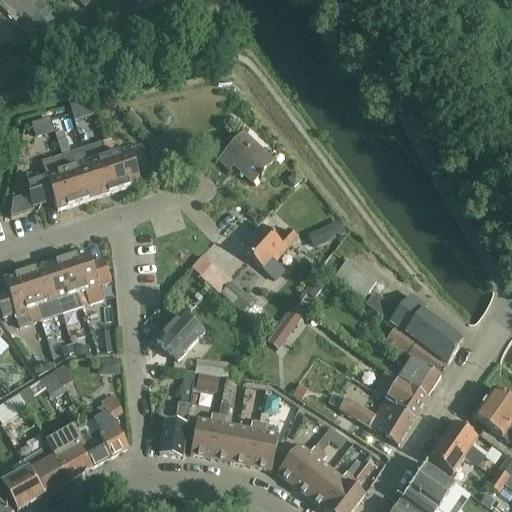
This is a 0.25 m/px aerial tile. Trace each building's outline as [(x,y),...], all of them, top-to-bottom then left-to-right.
[(85,0),(81,0),(78,3),(85,9),(90,4),(85,0)] [(152,150),(154,148),(175,172),(189,161),(168,136),(158,145),(132,115),(125,120),(152,150)] [(50,121),(31,127),(36,142),(54,136),(50,121)] [(63,135),(55,137),(58,145),(66,143),(63,135)] [(261,177),(273,165),(243,137),(219,162),(230,173),(234,169),(253,186),(259,180),(261,182),(263,179),(261,177)] [(103,145),(119,194),(140,187),(136,175),(148,171),(141,148),(115,157),(111,143),(103,145)] [(96,148),(83,152),(99,201),(119,194),(103,145),(96,148)] [(70,156),(62,159),(78,207),(99,201),(83,152),(70,156)] [(155,152),(148,155),(151,162),(158,160),(155,152)] [(57,214),(78,207),(62,159),(41,165),(46,180),(26,186),(33,209),(53,203),(57,214)] [(291,178),(290,185),(294,189),(303,182),(296,174),(291,178)] [(339,226),(325,233),(330,243),(344,236),(339,226)] [(278,243),(264,229),(242,252),(263,272),(272,262),(276,265),(298,240),(288,232),(278,243)] [(66,262),(82,311),(103,304),(98,290),(111,286),(104,262),(91,267),(87,255),(66,262)] [(347,261),(331,281),(361,304),(369,294),(377,283),(347,261)] [(45,269),(57,304),(57,303),(62,318),(82,311),(66,262),(45,269)] [(25,276),(41,325),(48,322),(44,308),(57,304),(45,269),(25,276)] [(20,332),(41,325),(25,276),(3,283),(7,294),(0,296),(0,319),(2,318),(3,321),(15,317),(20,332)] [(313,282),(305,294),(314,300),(323,289),(313,282)] [(232,284),(220,296),(220,297),(244,318),(255,305),(232,284)] [(374,296),(366,308),(396,331),(447,368),(462,345),(422,315),(426,311),(410,299),(409,299),(395,318),(388,313),(391,310),(374,296)] [(292,310),(276,332),(287,339),(303,317),(292,310)] [(184,316),(157,345),(179,364),(205,336),(184,316)] [(411,363),(440,380),(447,368),(396,331),(383,347),(404,363),(407,359),(411,363)] [(116,344),(106,345),(107,356),(118,355),(116,344)] [(89,348),(75,348),(75,357),(89,357),(89,348)] [(119,363),(109,364),(109,373),(112,377),(120,377),(119,363)] [(219,379),(232,381),(234,367),(197,363),(196,377),(198,377),(219,379)] [(411,363),(398,383),(427,401),(440,380),(411,363)] [(40,384),(52,403),(66,394),(58,380),(59,379),(56,374),(40,384)] [(372,395),(385,404),(386,403),(414,421),(427,401),(398,383),(384,374),(381,379),(372,395)] [(175,421),(181,422),(180,427),(165,424),(161,458),(183,461),(183,460),(184,460),(184,457),(183,457),(189,417),(189,416),(193,385),(194,383),(193,383),(194,376),(184,375),(183,384),(179,406),(177,406),(175,421)] [(198,377),(196,389),(217,393),(219,379),(198,377)] [(307,393),(299,388),(292,398),(300,403),(307,393)] [(19,397),(25,407),(35,401),(29,391),(19,397)] [(511,447),(511,399),(506,396),(503,399),(493,392),(473,421),(511,447)] [(28,412),(25,407),(19,397),(0,408),(0,424),(2,428),(28,412)] [(265,397),(262,414),(274,416),(277,399),(265,397)] [(334,398),(329,406),(338,412),(343,404),(342,403),(334,398)] [(89,416),(98,433),(99,432),(114,459),(126,452),(109,422),(120,416),(111,400),(100,406),(102,409),(89,416)] [(343,404),(338,412),(357,424),(396,449),(414,421),(386,403),(385,404),(376,420),(345,401),(343,404)] [(189,459),(210,463),(218,419),(211,417),(209,425),(196,423),(189,459)] [(218,419),(210,463),(230,467),(237,431),(225,428),(226,420),(218,419)] [(237,431),(230,467),(250,471),(259,427),(251,425),(250,433),(237,431)] [(259,427),(250,471),(271,474),(278,439),(265,436),(266,428),(259,427)] [(442,445),(464,461),(465,460),(478,469),(484,460),(471,451),(477,443),(454,427),(442,445)] [(48,450),(68,485),(97,468),(79,437),(78,438),(74,431),(46,446),(48,450)] [(79,437),(97,468),(114,459),(99,432),(98,433),(88,438),(85,434),(79,437)] [(276,477),(293,490),(320,455),(329,445),(329,444),(335,436),(329,432),(314,451),(309,457),(299,449),(276,477)] [(329,444),(329,445),(341,452),(347,444),(335,436),(329,444)] [(442,445),(429,463),(452,479),(464,461),(442,445)] [(23,464),(42,499),(68,485),(48,450),(23,464)] [(320,455),(293,490),(309,503),(331,474),(321,466),(326,460),(320,455)] [(511,462),(508,460),(493,481),(504,488),(511,493),(511,481),(510,479),(511,475),(511,462)] [(23,464),(1,476),(6,484),(2,486),(15,511),(18,511),(42,499),(23,464)] [(331,474),(309,503),(320,511),(327,511),(360,470),(355,466),(346,476),(341,482),(331,474)] [(426,467),(401,503),(413,511),(438,511),(456,488),(426,467)] [(353,479),(327,511),(354,511),(364,500),(353,492),(358,485),(359,484),(353,479)] [(493,481),(488,489),(498,497),(504,488),(493,481)] [(487,510),(492,502),(485,498),(480,505),(487,510)]
